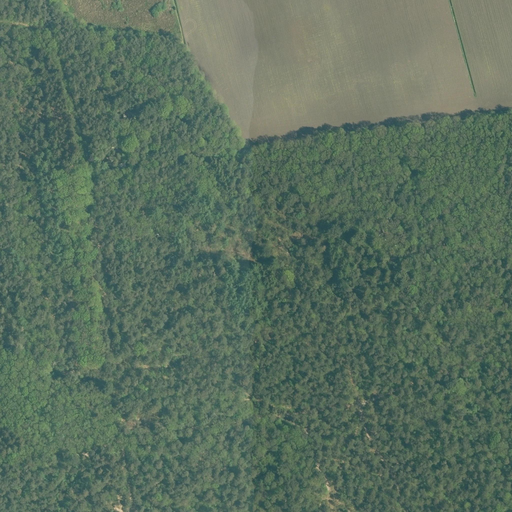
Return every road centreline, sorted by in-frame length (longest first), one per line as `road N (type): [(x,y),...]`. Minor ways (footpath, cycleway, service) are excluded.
road 1 (track): [(412,286),(323,319),(225,159),(225,135),(46,0)]
road 2 (track): [(44,0),(93,184),(112,362)]
